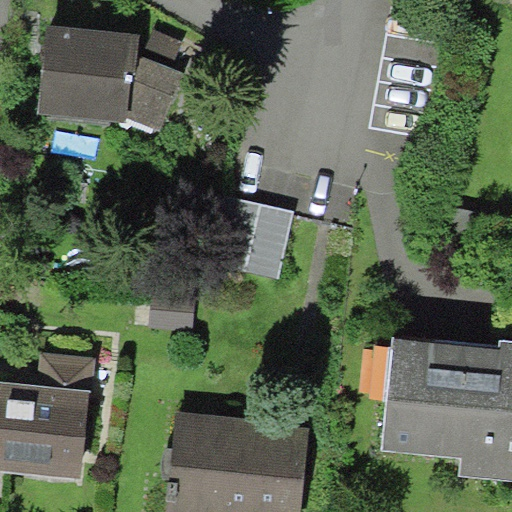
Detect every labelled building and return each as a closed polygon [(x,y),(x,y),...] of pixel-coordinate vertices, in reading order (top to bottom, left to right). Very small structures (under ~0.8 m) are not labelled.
[(171,50),(45,42),(40,127),(166,135),(171,50)] [(294,218),(224,201),(209,268),(278,284),(294,218)] [(511,351),(404,341),(392,465),(511,476),(511,351)] [(103,397),(0,388),(0,474),(96,483),(103,397)] [(308,511),(313,427),(180,421),(175,511),(308,511)]
